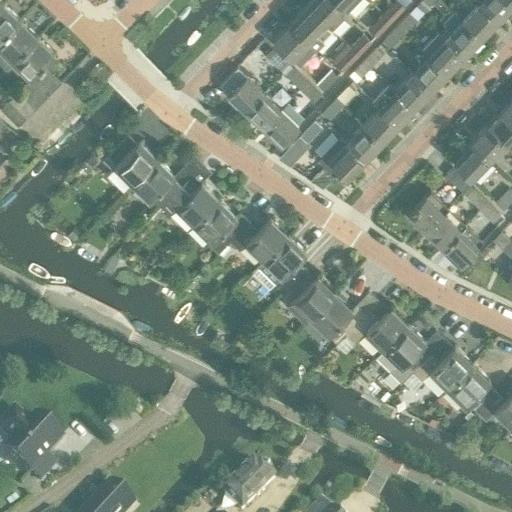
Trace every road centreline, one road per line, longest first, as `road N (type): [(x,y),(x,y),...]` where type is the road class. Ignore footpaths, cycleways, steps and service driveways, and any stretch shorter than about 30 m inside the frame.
road 1 (residential): [(485,511),(0,268)]
road 2 (residential): [(341,223),(511,42)]
road 3 (residential): [(511,329),(438,292),(341,223)]
road 4 (residential): [(341,223),(174,113)]
road 5 (residential): [(174,113),(284,0)]
